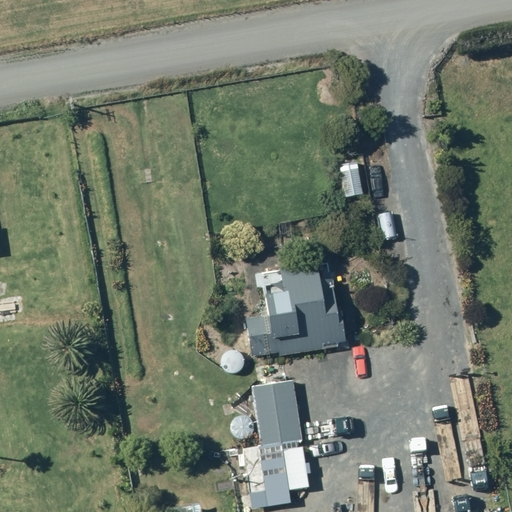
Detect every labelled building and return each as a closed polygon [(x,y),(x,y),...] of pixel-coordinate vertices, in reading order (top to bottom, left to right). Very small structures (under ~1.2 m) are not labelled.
[(357,166),(339,169),(345,204),(363,201),(357,166)] [(249,316),(256,353),(281,349),(282,353),(327,346),(327,343),(348,339),(344,309),(340,309),(334,278),(325,279),(321,257),(285,263),(289,288),(269,290),(271,312),(249,316)] [(26,288),(0,291),(0,320),(30,317),(26,288)] [(220,373),(222,375),(226,378),(228,379),(231,379),(233,379),(236,379),(238,378),(241,377),(243,375),(244,373),(246,371),(247,369),(247,366),(247,364),(247,361),(246,359),(245,356),(244,354),(242,352),(240,351),(238,350),(235,349),(232,349),(230,349),(227,350),(225,351),(223,352),(221,354),(220,356),(218,358),(218,361),(217,363),(217,366),(218,368),(219,371),(220,373)] [(296,379),(254,385),(263,444),(304,438),(296,379)] [(270,489),(264,444),(247,447),(254,491),(270,489)] [(304,449),(280,453),(287,496),(310,493),(304,449)]
